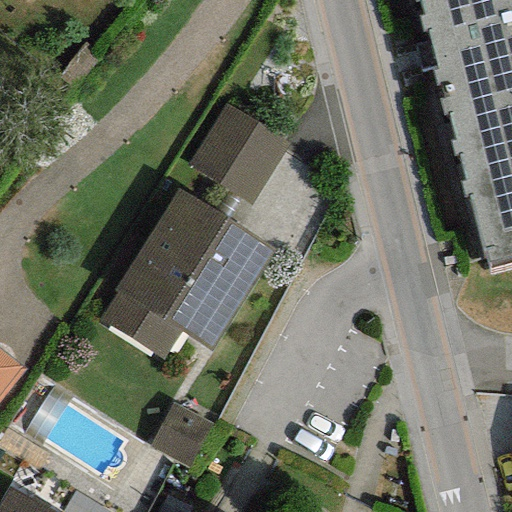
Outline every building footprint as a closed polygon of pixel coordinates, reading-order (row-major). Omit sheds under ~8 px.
[(511,0),(419,0),(485,269),(511,262),(511,0)] [(286,149),(221,107),(185,161),(251,204),(286,149)] [(273,251),(176,190),(95,318),(161,359),(178,332),(210,352),(273,251)] [(0,396),(21,369),(0,352),(0,396)] [(46,511),(6,488),(0,498),(0,511),(46,511)]
